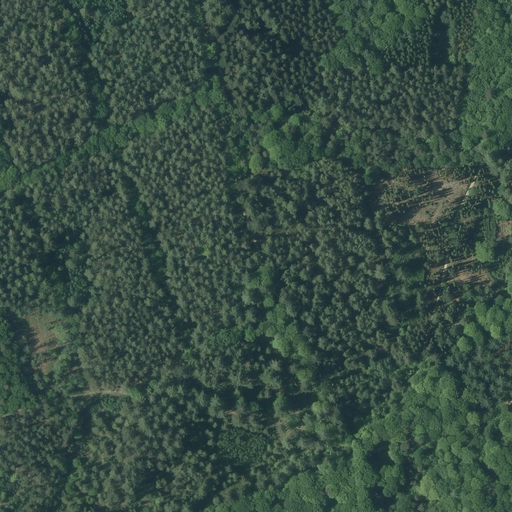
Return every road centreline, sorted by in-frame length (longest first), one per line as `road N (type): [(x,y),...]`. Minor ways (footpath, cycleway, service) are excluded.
road 1 (track): [(196,0),(228,119),(241,211),(325,385),(342,463)]
road 2 (track): [(511,98),(450,249),(425,341),(365,453)]
road 3 (track): [(372,450),(340,435),(139,395),(94,393),(0,417)]
road 4 (track): [(365,453),(511,404)]
road 5 (track): [(205,511),(342,463)]
